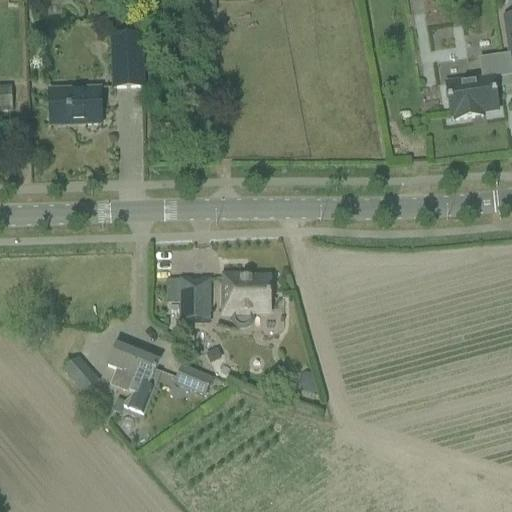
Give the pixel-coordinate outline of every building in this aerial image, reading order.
[(135,11),(135,2),(115,2),(115,11),(135,11)] [(216,2),(191,3),(191,17),(216,16),(216,2)] [(420,21),(431,92),(443,90),(440,69),(475,64),(470,29),(433,35),(431,19),(420,21)] [(144,92),(141,36),(107,38),(110,94),(144,92)] [(446,91),(443,94),(445,103),(447,105),(450,120),(454,119),(454,123),(474,120),(474,119),(473,119),(473,116),(480,115),(481,115),(497,113),(494,93),(493,82),(511,78),(511,36),(507,37),(509,57),(477,62),(481,82),(445,87),(446,91)] [(10,90),(0,90),(0,115),(11,115),(10,90)] [(49,92),(49,110),(50,130),(50,126),(82,125),(82,128),(100,128),(100,108),(100,91),(49,92)] [(222,318),(233,318),(234,324),(235,327),(237,329),(239,330),(242,330),(245,329),(247,327),(249,325),(249,322),(249,318),(252,318),(252,316),(269,316),(270,282),(240,281),(240,279),(223,279),(222,318)] [(208,326),(209,283),(180,283),(180,326),(208,326)] [(110,389),(112,390),(130,397),(133,391),(130,390),(132,384),(128,382),(140,354),(116,345),(109,363),(106,370),(116,374),(110,389)] [(131,398),(126,413),(136,417),(139,410),(145,413),(157,383),(159,377),(154,375),(159,362),(140,354),(128,382),(132,384),(130,390),(133,391),(131,395),(130,397),(131,398)] [(214,354),(203,359),(208,369),(218,364),(214,354)] [(61,375),(83,399),(98,385),(76,361),(61,375)] [(230,372),(220,367),(217,375),(227,379),(230,372)] [(181,369),(173,389),(204,402),(212,382),(181,369)]
